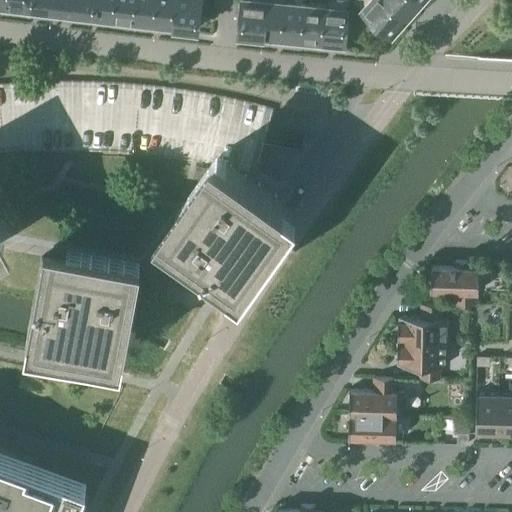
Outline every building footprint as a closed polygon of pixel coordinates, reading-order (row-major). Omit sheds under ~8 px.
[(7,0),(7,6),(29,9),(29,5),(29,0),(7,0)] [(29,0),(29,5),(60,9),(61,0),(29,0)] [(91,16),(92,16),(93,0),(61,0),(60,9),(63,9),(92,13),(91,16)] [(92,16),(113,19),(115,0),(93,0),(92,13),(92,16)] [(115,0),(113,19),(124,20),(124,19),(132,20),(132,21),(134,21),(136,0),(115,0)] [(136,0),(134,21),(154,24),(156,0),(136,0)] [(156,0),(154,24),(174,26),(177,0),(156,0)] [(177,0),(174,26),(186,28),(187,26),(197,27),(198,22),(197,22),(198,16),(200,4),(199,4),(199,0),(177,0)] [(240,0),(237,34),(261,36),(264,0),(240,0)] [(264,0),(261,36),(281,38),(285,0),(264,0)] [(285,0),(281,38),(302,40),(305,4),(286,2),(286,0),(285,0)] [(302,40),(322,42),(326,0),(324,0),(324,6),(305,4),(302,40)] [(326,0),(322,42),(343,44),(347,0),(326,0)] [(355,0),(353,2),(383,29),(390,35),(391,35),(407,17),(387,0),(355,0)] [(387,0),(407,17),(422,0),(421,0),(387,0)] [(390,35),(383,29),(376,36),(384,43),(390,35)] [(0,152),(1,152),(11,151),(25,151),(40,150),(56,150),(62,150),(62,148),(68,149),(72,149),(80,149),(81,149),(81,150),(117,151),(122,152),(137,153),(165,156),(190,160),(192,160),(196,161),(197,161),(201,162),(202,161),(207,162),(208,162),(209,163),(220,165),(220,166),(225,167),(238,170),(244,172),(256,175),(256,174),(258,167),(265,142),(269,127),(274,107),(258,103),(243,99),(227,96),(211,93),(195,90),(179,88),(163,86),(158,85),(142,83),(126,82),(110,81),(94,80),(79,80),(66,80),(50,80),(34,80),(18,81),(1,82),(0,82),(0,152)] [(209,147),(199,162),(152,227),(165,236),(239,288),(296,208),(244,171),(209,147)] [(0,244),(12,239),(0,217),(0,244)] [(25,337),(122,355),(128,323),(138,268),(141,251),(45,233),(31,305),(25,337)] [(431,289),(454,289),(454,303),(474,303),(475,290),(477,290),(477,291),(478,264),(477,264),(477,265),(469,265),(469,260),(455,260),(454,265),(431,264),(431,263),(430,263),(430,290),(431,290),(431,289)] [(398,336),(398,339),(445,340),(446,317),(447,317),(447,316),(446,316),(446,317),(441,316),(441,303),(421,303),(420,316),(399,315),(398,315),(398,316),(399,316),(399,319),(398,319),(397,336),(398,336)] [(445,340),(398,339),(398,342),(397,342),(397,359),(398,359),(398,362),(396,362),(396,363),(398,363),(419,363),(419,376),(439,377),(440,364),(444,364),(446,364),(446,363),(445,363),(445,340)] [(476,364),(477,364),(489,364),(489,355),(477,355),(476,364)] [(349,388),(348,413),(403,414),(404,390),(396,390),(397,389),(396,389),(396,390),(394,390),(394,377),(373,376),(373,389),(350,389),(350,388),(349,388)] [(476,432),(497,432),(498,393),(477,393),(477,392),(476,392),(475,433),(476,433),(476,432)] [(511,393),(498,393),(497,432),(511,432),(511,393)] [(403,414),(348,413),(348,437),(349,437),(349,436),(372,437),(372,441),(386,441),(386,437),(394,437),(394,438),(395,438),(395,437),(396,415),(403,415),(403,414)] [(457,431),(468,431),(469,431),(469,416),(457,415),(457,431)] [(457,443),(468,443),(468,432),(457,432),(457,443)] [(0,511),(75,511),(86,483),(0,451),(0,511)]
